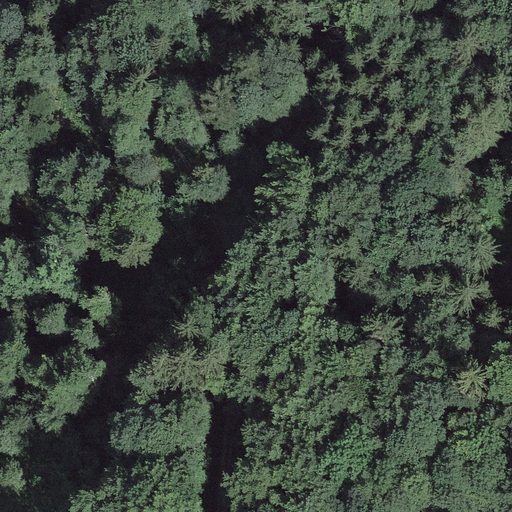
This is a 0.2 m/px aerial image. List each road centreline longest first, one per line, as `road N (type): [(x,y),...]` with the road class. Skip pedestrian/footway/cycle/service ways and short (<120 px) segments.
road 1 (track): [(224,511),(238,303),(227,254),(128,0)]
road 2 (track): [(511,392),(439,511)]
